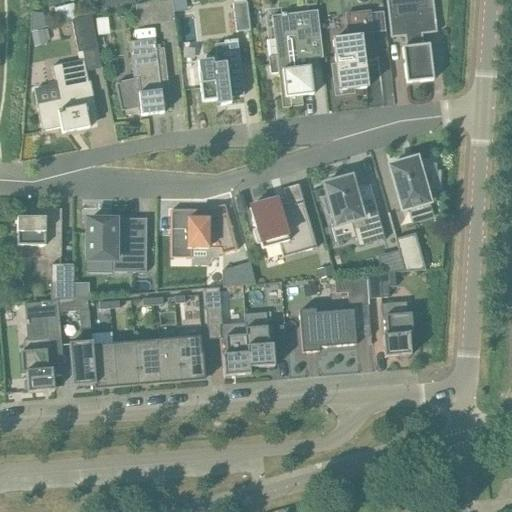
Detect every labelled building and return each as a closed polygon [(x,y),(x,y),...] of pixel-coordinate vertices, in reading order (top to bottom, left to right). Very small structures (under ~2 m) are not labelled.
[(113,10),(110,0),(99,0),(97,1),(101,14),(113,10)] [(437,34),(432,0),(385,0),(391,39),(404,37),(406,48),(402,49),(406,85),(433,81),(429,46),(423,46),(422,35),(437,34)] [(236,33),(250,31),(246,3),(232,5),(236,33)] [(313,96),(309,61),(323,59),(317,11),(286,15),(286,14),(281,14),(281,16),(271,17),(274,40),(279,39),(281,57),(268,58),(270,75),(278,74),(282,109),(303,107),(301,97),(313,96)] [(375,60),(369,12),(345,15),(348,39),(332,41),(337,78),(333,78),(335,96),(353,94),(353,91),(366,89),(363,61),(375,60)] [(31,14),(30,32),(47,28),(42,14),(31,14)] [(98,50),(91,18),(76,21),(72,22),(78,54),(98,50)] [(43,30),(31,32),(34,48),(46,45),(43,30)] [(156,50),(155,40),(129,43),(130,55),(134,54),(137,81),(133,82),(115,85),(120,113),(140,109),(141,117),(163,114),(162,103),(170,102),(164,49),(156,50)] [(243,97),(237,41),(224,42),(224,44),(214,45),(217,66),(198,68),(202,103),(216,102),(216,107),(226,106),(226,99),(243,97)] [(88,83),(84,61),(51,67),(54,83),(55,83),(59,100),(36,105),(42,133),(61,129),(62,135),(89,129),(88,123),(98,121),(90,82),(88,83)] [(389,168),(402,212),(435,202),(435,190),(439,190),(440,172),(436,172),(436,165),(417,164),(416,160),(389,168)] [(345,180),(344,177),(328,181),(329,184),(323,186),(327,199),(324,200),(328,216),(331,215),(335,228),(351,223),(358,248),(385,241),(373,201),(358,205),(350,179),(345,180)] [(270,202),(269,198),(255,202),(256,206),(249,208),(256,230),(252,231),(256,246),(260,244),(262,250),(278,245),(280,249),(285,252),(298,249),(306,252),(316,249),(303,203),(288,207),(287,202),(285,202),(285,203),(278,205),(276,200),(270,202)] [(40,209),(39,209),(39,211),(31,211),(31,219),(17,219),(17,247),(43,247),(43,258),(61,257),(61,211),(40,211),(40,209)] [(195,220),(194,211),(170,211),(171,250),(220,250),(221,256),(237,251),(226,215),(206,220),(195,220)] [(146,274),(146,228),(115,228),(115,220),(100,220),(100,222),(87,221),(87,261),(112,261),(112,273),(146,274)] [(425,271),(414,235),(395,240),(404,273),(425,271)] [(250,263),(222,271),(222,288),(255,285),(250,263)] [(51,302),(57,301),(74,300),(73,266),(51,266),(51,300),(51,302)] [(331,267),(318,270),(321,280),(334,276),(331,267)] [(366,276),(368,306),(369,306),(368,300),(388,298),(387,288),(395,288),(394,274),(366,276)] [(349,308),(368,306),(366,276),(334,279),(336,295),(347,294),(349,308)] [(218,289),(204,290),(206,324),(221,323),(218,289)] [(87,299),(77,300),(78,312),(88,311),(87,299)] [(24,353),(20,353),(22,375),(26,374),(27,395),(42,393),(54,393),(53,390),(52,371),(48,371),(47,366),(50,366),(63,365),(61,347),(58,314),(58,302),(58,301),(57,301),(57,302),(41,304),(43,339),(23,341),(24,353)] [(395,358),(410,357),(409,336),(413,336),(411,315),(407,315),(406,303),(379,306),(381,319),(384,318),(386,337),(382,337),(384,359),(395,358)] [(315,315),(315,311),(298,312),(302,355),(319,353),(318,349),(356,346),(353,312),(315,315)] [(245,324),(249,377),(250,377),(249,370),(274,368),(272,346),(268,346),(267,328),(266,314),(245,315),(245,324)] [(222,326),(219,327),(220,340),(224,340),(226,357),(222,357),(223,376),(235,375),(235,378),(249,377),(245,324),(244,325),(222,326)] [(95,386),(91,337),(90,330),(79,331),(80,344),(69,345),(72,388),(95,386)] [(104,389),(116,388),(113,345),(93,347),(92,343),(91,344),(91,337),(95,386),(103,385),(104,389)] [(177,340),(181,383),(203,381),(200,338),(177,340)] [(159,384),(181,383),(177,340),(156,342),(159,384)] [(134,343),(138,386),(159,384),(156,342),(134,343)] [(116,388),(138,386),(134,343),(113,345),(116,388)]
